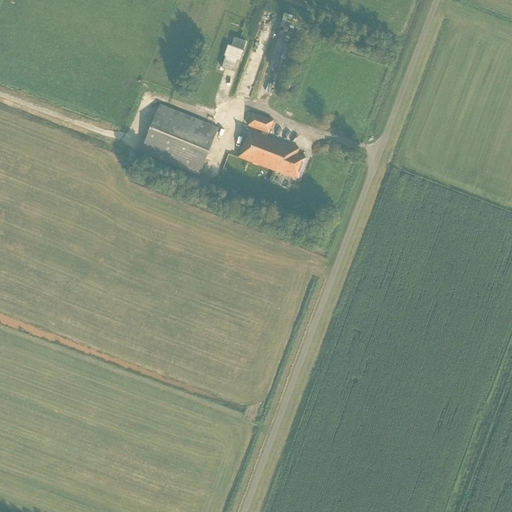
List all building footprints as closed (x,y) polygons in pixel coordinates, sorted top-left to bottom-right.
[(243,51),(246,42),(235,38),(232,47),(228,46),(224,56),(226,57),(222,68),(234,72),(238,61),(241,62),(245,51),(243,51)] [(210,54),(200,82),(207,84),(217,56),(210,54)] [(180,99),(187,101),(190,94),(183,91),(180,99)] [(199,176),(218,129),(160,105),(141,152),(199,176)] [(238,158),(242,159),(294,179),(295,177),(299,179),(306,159),(297,155),(299,150),(267,137),(269,134),(273,121),(247,111),(243,124),(252,127),(247,139),(246,138),(238,158)] [(217,180),(256,195),(263,177),(224,162),(217,180)]
